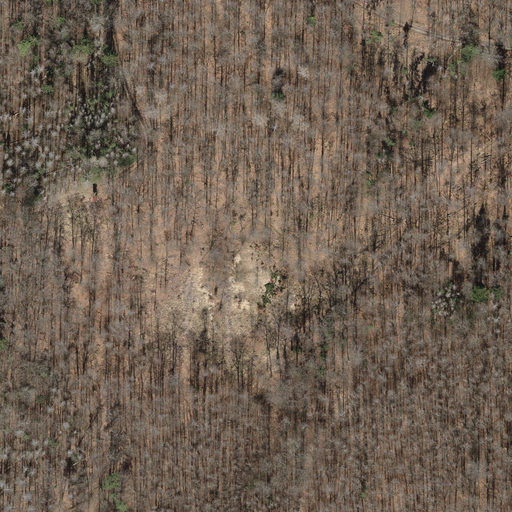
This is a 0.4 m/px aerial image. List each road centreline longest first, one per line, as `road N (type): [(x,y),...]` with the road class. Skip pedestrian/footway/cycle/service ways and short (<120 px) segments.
road 1 (track): [(56,511),(345,300),(439,184),(511,132)]
road 2 (track): [(511,47),(404,23),(364,0)]
road 3 (track): [(152,128),(122,67),(119,0)]
